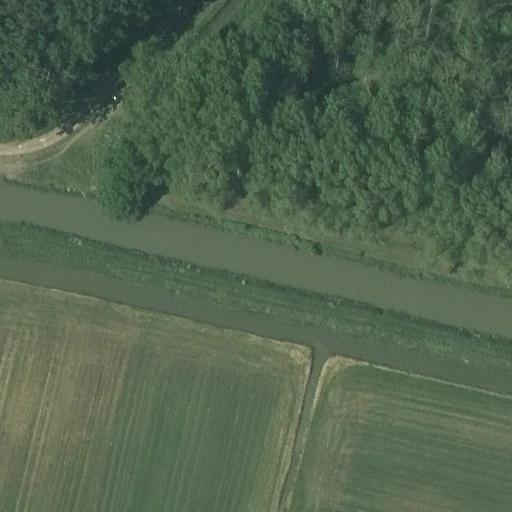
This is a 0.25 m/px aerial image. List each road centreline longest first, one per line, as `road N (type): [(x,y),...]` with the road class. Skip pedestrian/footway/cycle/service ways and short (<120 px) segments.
road 1 (track): [(511,359),(0,242)]
road 2 (track): [(0,151),(34,148),(68,128),(192,0)]
